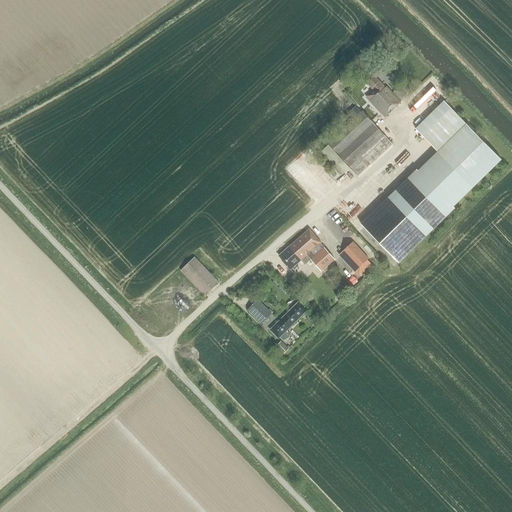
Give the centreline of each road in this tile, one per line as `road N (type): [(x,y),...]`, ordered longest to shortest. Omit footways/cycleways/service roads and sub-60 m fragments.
road 1 (unclassified): [(159,353),(221,290),(398,147)]
road 2 (unclassified): [(159,353),(0,185)]
road 3 (unclassified): [(311,511),(159,353)]
